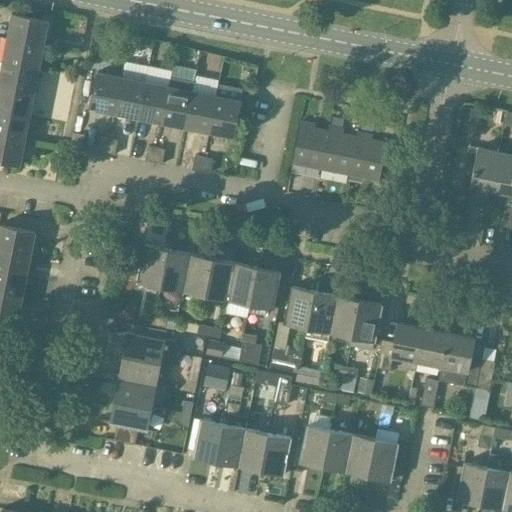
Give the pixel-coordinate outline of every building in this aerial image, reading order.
[(5,39),(44,46),(48,22),(10,14),(5,39)] [(5,39),(1,63),(39,70),(44,46),(5,39)] [(0,66),(0,86),(34,94),(39,70),(1,63),(0,66)] [(113,114),(121,76),(97,71),(89,109),(113,114)] [(113,114),(137,119),(145,81),(121,76),(113,114)] [(161,124),(185,129),(192,91),(194,82),(171,77),(169,86),(161,124)] [(137,119),(161,124),(169,86),(145,81),(137,119)] [(0,111),(30,117),(34,94),(0,86),(0,111)] [(185,129),(208,134),(216,95),(192,91),(185,129)] [(208,134),(233,139),(241,101),(216,95),(208,134)] [(0,135),(25,141),(30,117),(0,111),(0,135)] [(322,170),(323,165),(329,131),(328,130),(314,128),(315,123),(301,121),(294,159),(306,161),(305,167),(322,170)] [(351,175),(352,170),(351,170),(357,136),(343,134),(343,129),(328,127),(328,130),(329,131),(323,165),(334,167),(334,172),(351,175)] [(363,178),(379,181),(386,143),(370,140),(371,135),(358,132),(357,136),(351,170),(352,170),(363,172),(363,178)] [(0,161),(20,165),(25,141),(0,135),(0,161)] [(97,152),(105,153),(108,138),(100,137),(97,152)] [(105,153),(114,155),(117,140),(108,138),(105,153)] [(145,161),(153,163),(156,148),(148,147),(145,161)] [(489,192),(497,153),(468,147),(453,221),(467,223),(474,190),(489,192)] [(153,163),(162,164),(164,150),(156,148),(153,163)] [(511,155),(497,153),(489,192),(507,196),(500,230),(511,232),(511,155)] [(191,170),(200,172),(203,157),(194,155),(191,170)] [(200,172),(209,174),(212,159),(203,157),(200,172)] [(0,224),(0,247),(32,254),(36,232),(0,224)] [(137,283),(161,287),(168,250),(144,246),(143,254),(132,251),(126,280),(137,282),(137,283)] [(0,269),(27,275),(32,254),(0,247),(0,269)] [(161,287),(182,292),(189,255),(168,250),(161,287)] [(182,292),(205,296),(212,259),(189,255),(182,292)] [(205,296),(227,301),(234,263),(212,259),(205,296)] [(227,301),(249,305),(256,268),(234,263),(227,301)] [(256,268),(249,305),(248,312),(264,315),(266,308),(272,310),(279,272),(256,268)] [(0,291),(23,296),(27,275),(0,269),(0,291)] [(283,323),(306,328),(314,291),(290,287),(283,323)] [(0,314),(18,318),(23,296),(0,291),(0,314)] [(306,328),(329,332),(336,296),(314,291),(306,328)] [(329,332),(351,337),(358,300),(336,296),(329,332)] [(351,337),(375,341),(382,305),(358,300),(351,337)] [(153,325),(155,315),(142,313),(140,323),(153,325)] [(153,325),(166,327),(168,317),(155,315),(153,325)] [(185,331),(197,334),(199,324),(187,322),(185,331)] [(391,357),(416,362),(423,328),(398,323),(394,341),(382,339),(376,367),(389,370),(391,357)] [(197,334),(210,336),(211,327),(199,324),(197,334)] [(416,362),(441,367),(448,333),(423,328),(416,362)] [(173,342),(127,333),(122,356),(159,363),(169,365),(173,342)] [(239,361),(257,365),(261,345),(255,344),(257,335),(244,333),(239,361)] [(481,361),(484,347),(472,344),(474,338),(448,333),(441,367),(439,380),(476,388),(476,387),(481,361)] [(206,354),(220,357),(223,342),(209,339),(206,354)] [(292,366),(298,367),(301,351),(275,346),(271,368),(291,372),(292,366)] [(193,355),(190,369),(198,371),(201,357),(193,355)] [(118,379),(155,386),(159,363),(122,356),(118,379)] [(476,387),(489,390),(493,363),(481,361),(476,387)] [(227,388),(229,365),(206,363),(203,386),(227,388)] [(345,366),(333,363),(331,373),(343,375),(345,366)] [(358,369),(345,366),(343,375),(356,378),(358,369)] [(188,381),(196,383),(198,371),(190,369),(188,381)] [(254,383),(276,387),(278,374),(257,370),(254,383)] [(276,387),(289,390),(291,377),(278,374),(276,387)] [(419,406),(433,409),(438,380),(425,378),(419,406)] [(114,401),(151,408),(155,386),(118,379),(114,401)] [(228,398),(240,401),(243,388),(230,385),(228,398)] [(323,401),(337,403),(339,394),(324,391),(323,401)] [(337,403),(348,405),(350,395),(339,394),(337,403)] [(368,409),(381,412),(383,403),(370,400),(368,409)] [(109,425),(146,432),(151,408),(114,401),(109,425)] [(181,414),(191,416),(194,403),(184,401),(181,414)] [(381,412),(392,414),(394,405),(383,403),(381,412)] [(179,425),(189,427),(191,416),(181,414),(179,425)] [(216,462),(223,425),(199,421),(192,458),(216,462)] [(216,462),(238,467),(245,430),(223,425),(216,462)] [(481,434),(494,436),(496,428),(482,425),(481,434)] [(300,462),(324,467),(331,431),(307,426),(300,462)] [(494,436),(511,439),(511,430),(496,428),(494,436)] [(238,467),(260,471),(267,434),(245,430),(238,467)] [(324,467),(347,472),(354,436),(331,431),(324,467)] [(260,471),(284,476),(291,439),(267,434),(260,471)] [(347,472),(369,477),(376,440),(354,436),(347,472)] [(369,477),(391,481),(399,445),(376,440),(369,477)] [(456,500),(480,505),(488,468),(463,464),(456,500)] [(480,505),(502,509),(510,473),(488,468),(480,505)] [(502,509),(511,511),(511,473),(510,473),(502,509)]
